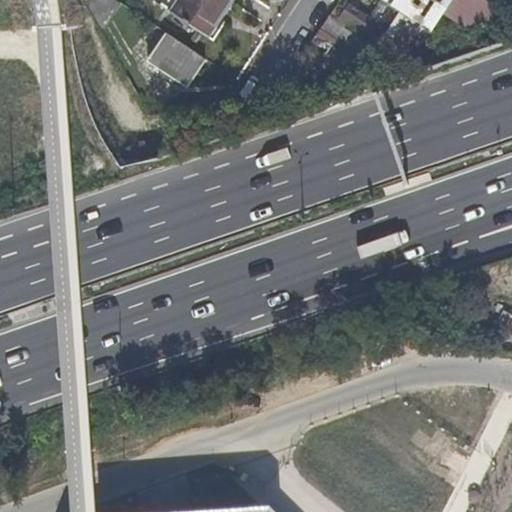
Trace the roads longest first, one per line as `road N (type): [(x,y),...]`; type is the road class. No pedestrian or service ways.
road 1 (motorway): [(0,370),(511,191)]
road 2 (motorway): [(511,104),(0,277)]
